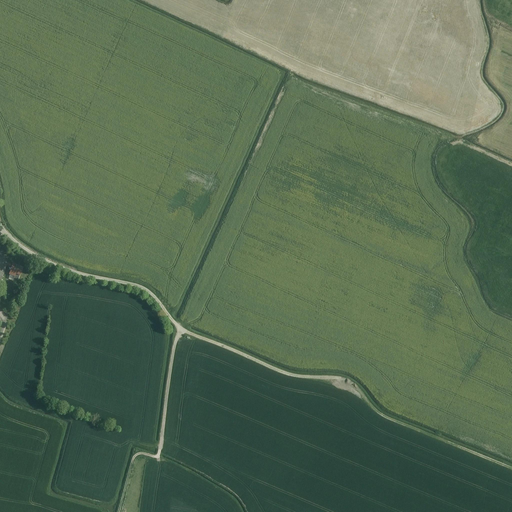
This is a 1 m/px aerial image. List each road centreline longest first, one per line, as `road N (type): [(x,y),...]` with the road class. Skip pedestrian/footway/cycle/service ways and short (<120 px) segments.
road 1 (track): [(118,511),(133,456),(158,457),(179,328),(294,376),(340,377),(382,414),(511,468)]
road 2 (unclassified): [(0,226),(46,261),(144,287),(179,328)]
